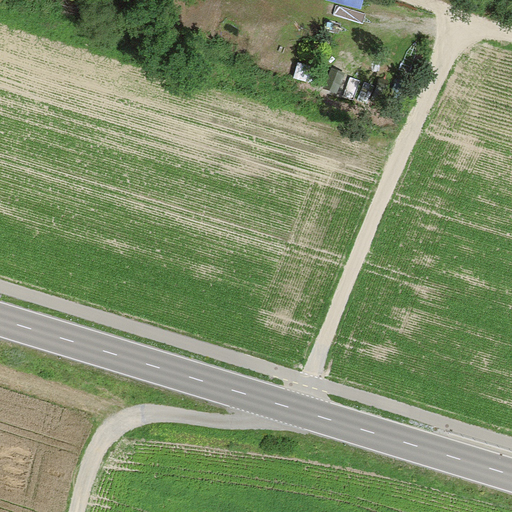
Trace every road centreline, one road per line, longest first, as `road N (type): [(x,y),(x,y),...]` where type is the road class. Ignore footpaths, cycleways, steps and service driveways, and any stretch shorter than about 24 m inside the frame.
road 1 (track): [(78,511),(93,456),(121,420),(262,425),(300,410),(406,140),(463,19)]
road 2 (secondary): [(0,319),(511,474)]
